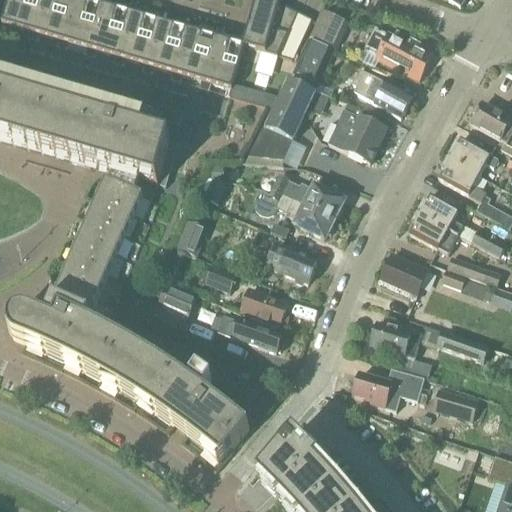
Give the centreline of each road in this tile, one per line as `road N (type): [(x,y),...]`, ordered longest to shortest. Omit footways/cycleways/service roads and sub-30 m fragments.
road 1 (residential): [(217,503),(315,379),(375,230),(482,33)]
road 2 (unknown): [(12,16),(248,68),(278,52),(311,0)]
road 3 (residential): [(217,503),(131,440),(0,369)]
road 4 (tertiary): [(166,511),(100,464),(0,413)]
